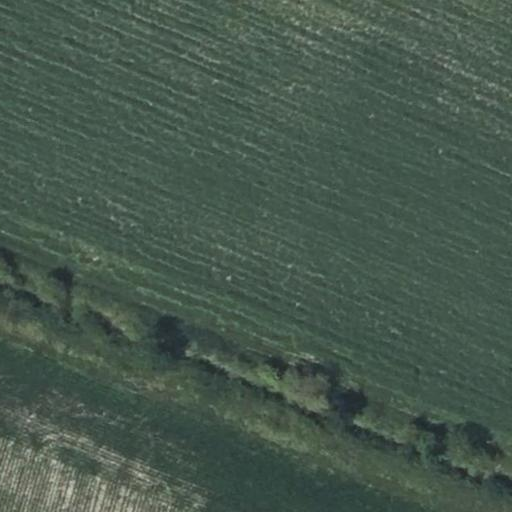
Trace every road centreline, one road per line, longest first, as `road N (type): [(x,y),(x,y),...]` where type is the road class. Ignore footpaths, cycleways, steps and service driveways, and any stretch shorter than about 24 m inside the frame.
road 1 (track): [(511,448),(0,242)]
road 2 (track): [(0,322),(228,421),(478,511)]
